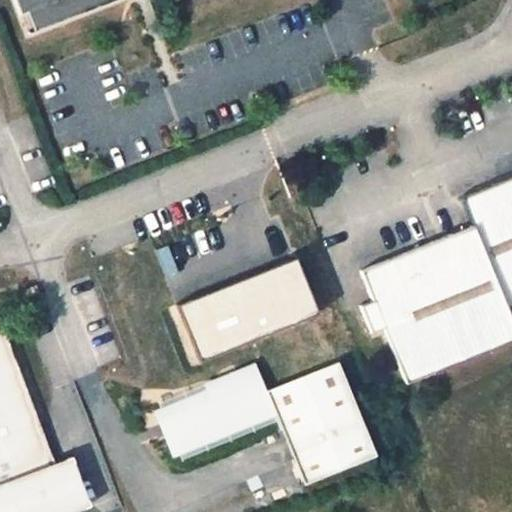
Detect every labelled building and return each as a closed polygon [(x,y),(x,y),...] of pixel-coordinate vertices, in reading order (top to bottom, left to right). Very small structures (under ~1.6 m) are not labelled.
[(23,0),(38,39),(136,0),(23,0)] [(395,357),(407,383),(493,347),(511,339),(511,320),(508,311),(511,309),(511,173),(458,197),(470,224),(359,270),(372,302),(360,306),(371,333),(383,328),(395,357)] [(197,358),(325,309),(304,253),(176,302),(197,358)] [(0,334),(0,511),(60,511),(89,500),(69,452),(52,458),(0,334)] [(213,382),(154,406),(172,451),(268,413),(296,483),(368,454),(330,360),(259,388),(248,362),(211,377),(213,382)]
